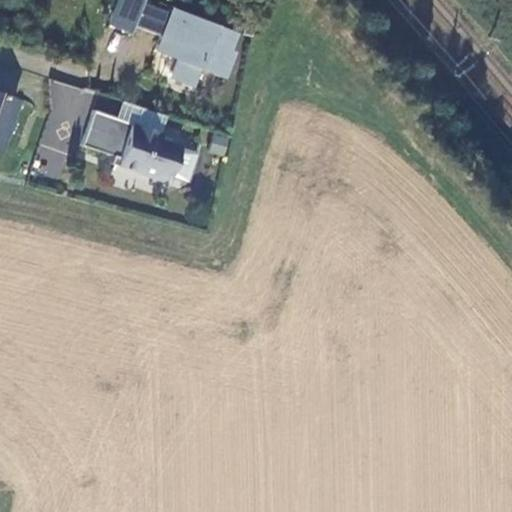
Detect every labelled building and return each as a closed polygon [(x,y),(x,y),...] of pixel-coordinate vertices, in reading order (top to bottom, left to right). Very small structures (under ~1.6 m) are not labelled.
[(235,37),(171,10),(170,14),(142,2),(143,0),(118,0),(108,25),(129,34),(132,26),(160,37),(154,52),(174,60),(168,75),(191,85),(197,70),(222,80),(232,56),(228,54),(235,37)] [(85,94),(56,86),(40,144),(68,151),(85,94)] [(95,94),(91,109),(116,116),(120,102),(95,94)] [(0,156),(2,157),(23,107),(0,97),(0,156)] [(166,139),(98,114),(85,149),(117,160),(114,168),(165,185),(173,181),(184,152),(164,145),(166,139)] [(209,152),(224,155),(227,138),(212,135),(209,152)]
